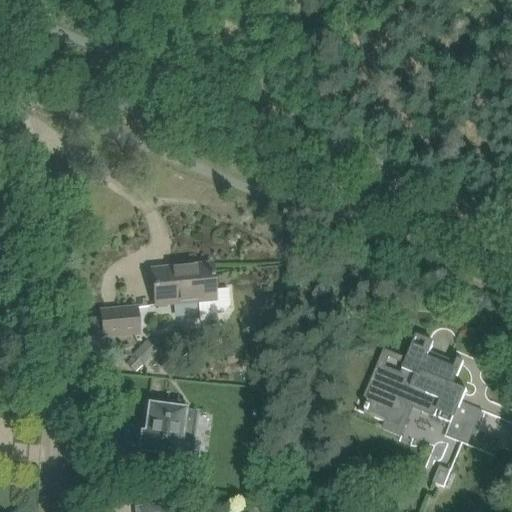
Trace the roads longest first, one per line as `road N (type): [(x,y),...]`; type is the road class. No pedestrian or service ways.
road 1 (secondary): [(511,249),(32,54)]
road 2 (residential): [(47,511),(32,54)]
